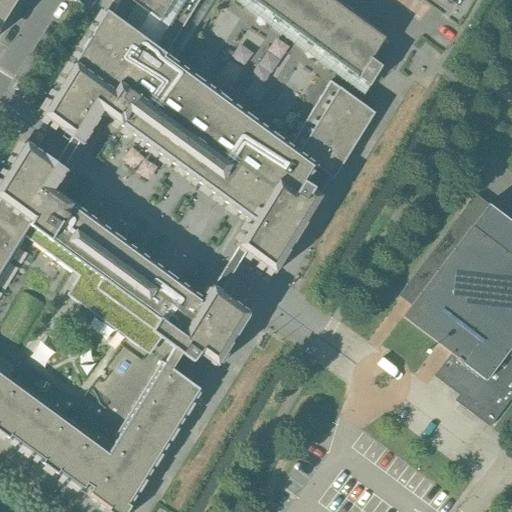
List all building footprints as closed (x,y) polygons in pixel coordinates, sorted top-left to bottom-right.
[(0,0),(0,28),(17,0),(0,0)] [(224,269),(231,274),(244,253),(256,262),(274,275),(322,197),(319,195),(330,178),(332,180),(373,114),(358,103),(330,82),(289,146),(166,55),(199,0),(120,0),(111,15),(105,11),(41,116),(59,130),(59,129),(59,130),(70,139),(63,151),(70,156),(78,144),(82,147),(102,114),(250,222),(235,247),(237,248),(224,269)] [(278,21),(291,0),(252,0),(252,1),(278,21)] [(305,40),(329,0),(291,0),(278,21),(305,40)] [(331,60),(358,17),(335,0),(329,0),(305,40),(331,60)] [(358,17),(331,60),(353,76),(368,87),(381,67),(371,60),(386,36),(358,17)] [(70,156),(63,151),(55,163),(44,155),(43,156),(43,155),(25,142),(0,182),(0,278),(9,264),(12,259),(25,238),(31,243),(39,249),(68,270),(70,272),(72,273),(78,277),(66,296),(137,348),(138,347),(149,328),(156,333),(154,335),(161,340),(173,349),(168,357),(176,362),(180,354),(193,364),(199,354),(217,367),(250,314),(220,292),(231,274),(224,269),(213,287),(211,286),(203,300),(54,191),(66,172),(62,169),(70,156)] [(511,222),(475,195),(398,296),(411,306),(402,317),(451,354),(434,377),(459,395),(454,401),(489,428),(511,397),(511,222)] [(0,433),(106,511),(127,511),(202,392),(171,370),(176,362),(168,357),(164,364),(160,362),(119,429),(107,449),(86,434),(81,430),(62,416),(57,413),(38,398),(33,395),(14,381),(9,377),(0,370),(0,433)]
